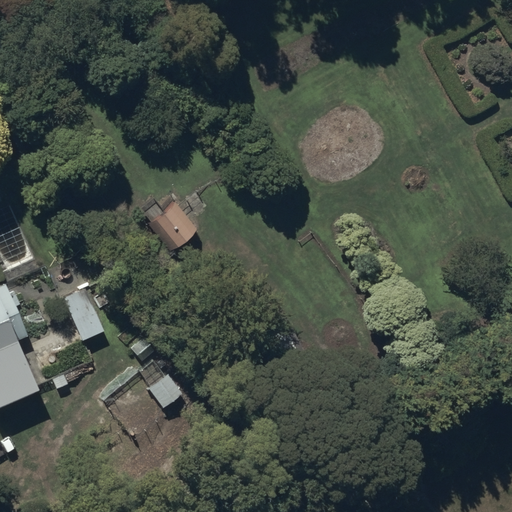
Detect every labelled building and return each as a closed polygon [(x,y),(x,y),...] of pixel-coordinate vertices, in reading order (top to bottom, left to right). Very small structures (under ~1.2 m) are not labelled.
[(348,0),(354,13),(382,0),(348,0)] [(195,219),(171,191),(157,203),(147,190),(135,200),(147,215),(150,212),(172,239),(195,219)] [(0,392),(31,379),(13,337),(26,331),(15,305),(20,303),(14,289),(9,292),(3,276),(0,277),(0,392)] [(100,324),(81,279),(58,288),(77,333),(100,324)] [(297,358),(279,324),(249,340),(267,373),(297,358)]
